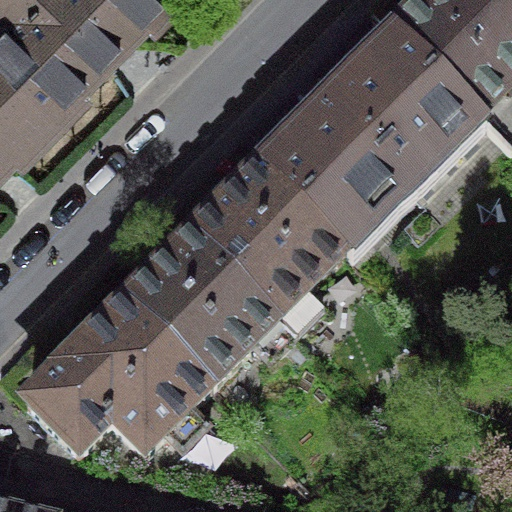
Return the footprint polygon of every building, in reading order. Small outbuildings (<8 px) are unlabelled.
[(0,0),(0,47),(54,101),(59,95),(55,91),(75,71),(80,75),(115,40),(150,5),(145,1),(145,0),(0,0)] [(394,41),(511,158),(511,0),(436,0),(429,8),(397,39),(397,38),(394,41)] [(304,133),(261,176),(352,268),(485,134),(511,160),(511,158),(394,41),(391,44),(392,44),(352,85),(351,84),(327,108),(303,132),(304,133)] [(0,166),(3,164),(0,161),(0,155),(29,126),(24,122),(44,102),(49,106),(54,101),(0,47),(0,166)] [(193,242),(280,330),(296,346),(322,320),(306,303),(346,263),(352,268),(261,176),(218,219),(217,218),(205,230),(202,234),(193,242)] [(127,311),(213,397),(280,330),(193,242),(181,255),(169,267),(170,267),(127,311)] [(145,465),(213,397),(127,311),(88,350),(59,379),(60,379),(26,412),(79,465),(112,432),(145,465)]
